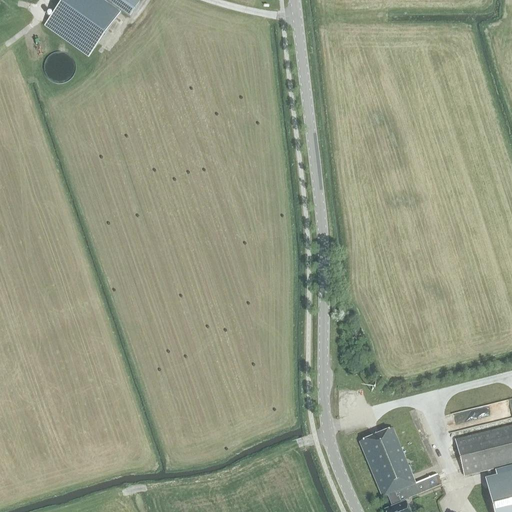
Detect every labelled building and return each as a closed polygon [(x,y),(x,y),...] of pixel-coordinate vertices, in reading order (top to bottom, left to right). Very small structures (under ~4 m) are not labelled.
[(101,0),(62,0),(44,26),(88,57),(119,13),(101,0)] [(104,0),(129,17),(139,3),(135,0),(104,0)] [(45,82),(71,83),(72,54),(46,53),(45,82)] [(511,425),(454,440),(464,477),(511,465),(511,425)] [(387,497),(415,485),(415,484),(392,428),(358,442),(382,499),(387,497)] [(511,511),(511,471),(484,479),(492,511),(511,511)] [(415,485),(387,497),(391,508),(384,511),(408,511),(404,501),(441,485),(437,475),(415,484),(415,485)]
